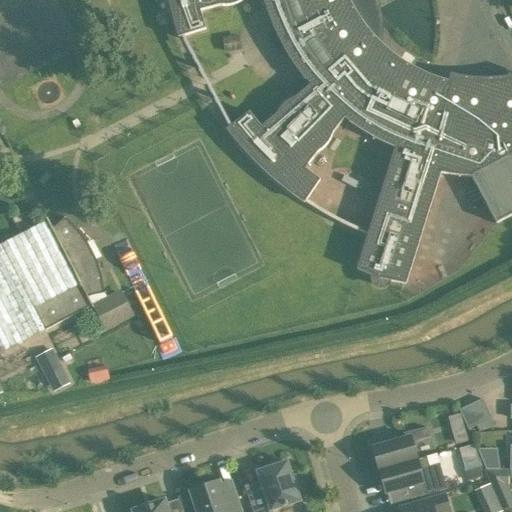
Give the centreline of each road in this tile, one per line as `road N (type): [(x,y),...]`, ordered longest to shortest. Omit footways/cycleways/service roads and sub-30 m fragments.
road 1 (residential): [(12,499),(324,414)]
road 2 (residential): [(324,414),(448,386),(511,360)]
